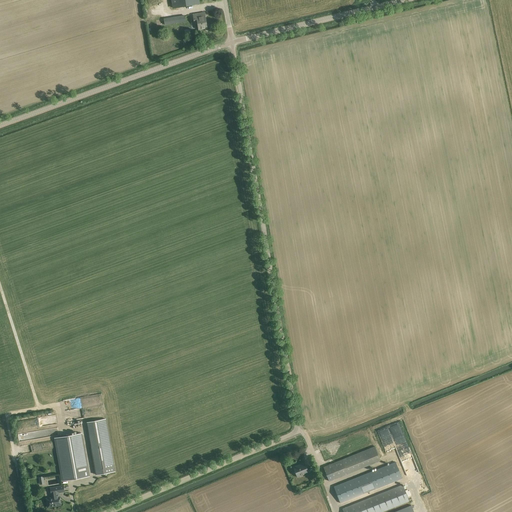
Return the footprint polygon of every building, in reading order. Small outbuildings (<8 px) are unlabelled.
[(198,23),(199,29),(207,28),(206,23),(205,23),(205,21),(206,21),(205,16),(203,16),(203,13),(193,15),(195,23),(198,23)] [(185,21),(184,16),(178,17),(178,16),(161,19),(162,24),(177,21),(178,23),(185,21)] [(87,422),(96,475),(115,471),(106,419),(87,422)] [(390,427),(393,439),(404,436),(400,424),(390,427)] [(55,438),(62,481),(89,476),(81,434),(55,438)] [(375,446),(323,467),(325,472),(328,479),(329,481),(380,460),(379,458),(376,451),(375,446)] [(308,472),(305,462),(293,467),(295,471),(294,473),(296,474),(297,477),(304,475),(304,474),(308,472)] [(395,462),(333,487),(340,503),(402,478),(395,462)] [(402,485),(342,509),(343,511),(382,511),(409,501),(402,485)] [(47,498),(48,507),(61,504),(59,497),(58,493),(64,492),(63,486),(50,488),(51,497),(47,498)]
